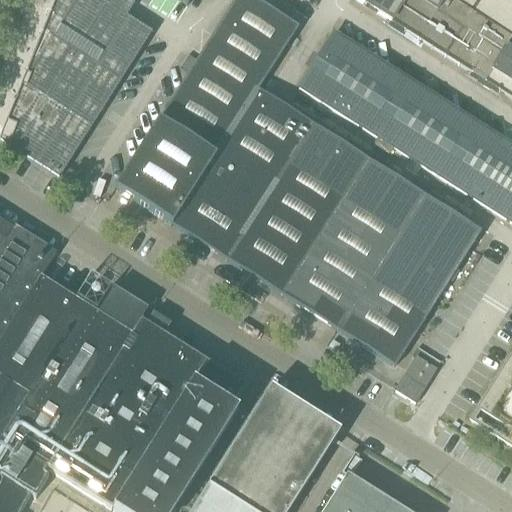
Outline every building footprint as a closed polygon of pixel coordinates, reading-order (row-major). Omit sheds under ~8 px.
[(0,142),(59,180),(152,35),(98,0),(30,0),(0,76),(0,142)] [(250,0),(236,0),(114,192),(395,370),(481,235),(258,93),(298,30),(250,0)] [(356,0),(357,0),(511,99),(511,3),(507,0),(356,0)] [(511,225),(511,149),(334,36),(300,90),(511,225)] [(180,69),(188,74),(195,62),(188,57),(180,69)] [(0,343),(40,280),(55,255),(47,250),(48,249),(0,219),(0,343)] [(0,511),(21,511),(30,497),(35,500),(47,478),(43,475),(46,471),(110,511),(173,511),(237,413),(230,409),(243,388),(140,322),(146,312),(113,290),(96,316),(40,280),(0,343),(0,511)] [(511,357),(470,422),(511,448),(511,357)] [(395,394),(415,406),(436,372),(416,360),(395,394)] [(270,390),(265,398),(208,488),(246,511),(289,511),(339,434),(270,390)] [(324,511),(401,511),(346,477),(324,511)] [(246,511),(208,488),(192,511),(246,511)]
